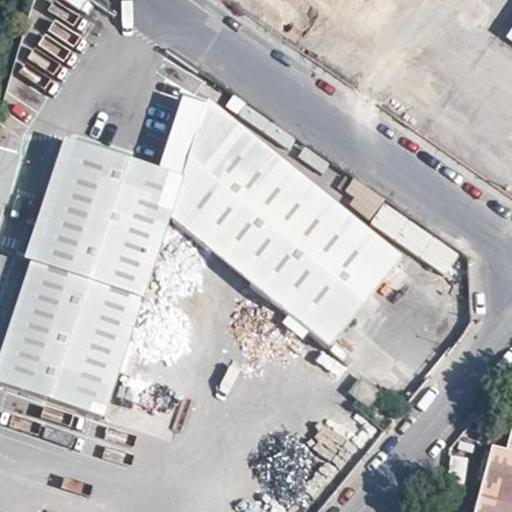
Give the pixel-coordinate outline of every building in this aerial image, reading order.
[(268,0),(300,24),(317,0),(268,0)] [(208,105),(173,215),(330,345),(403,254),(210,97),(208,105)] [(0,358),(0,381),(108,415),(173,215),(208,105),(186,98),(162,168),(67,138),(25,260),(34,261),(0,358)] [(406,235),(408,218),(385,216),(384,233),(406,235)] [(322,397),(346,363),(318,344),(294,377),(322,397)] [(367,409),(380,394),(361,379),(348,395),(367,409)] [(511,511),(511,425),(505,449),(491,446),(473,511),(511,511)]
